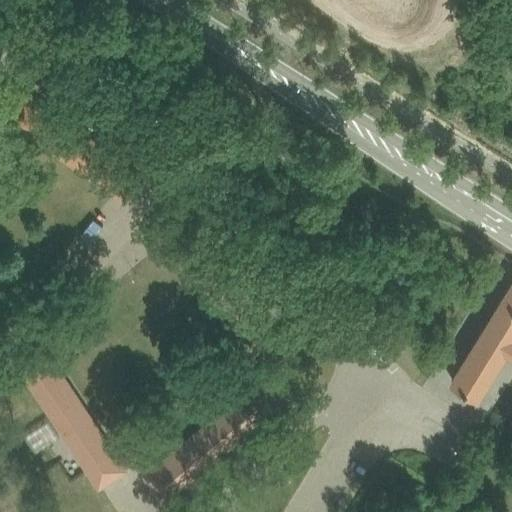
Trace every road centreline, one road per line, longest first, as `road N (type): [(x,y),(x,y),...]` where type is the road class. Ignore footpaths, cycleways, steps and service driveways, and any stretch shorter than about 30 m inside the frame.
road 1 (tertiary): [(511,231),(157,0)]
road 2 (track): [(451,0),(459,47),(413,54),(315,0)]
